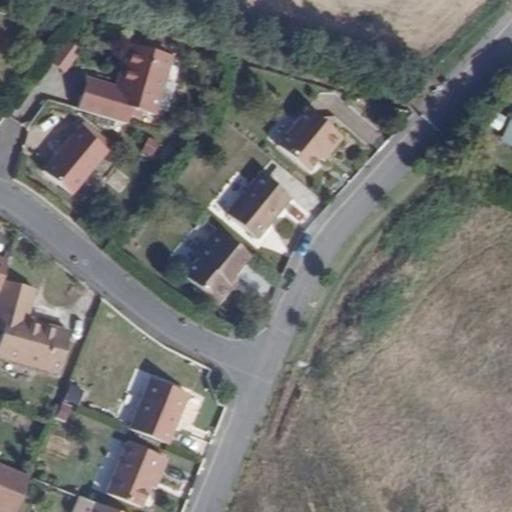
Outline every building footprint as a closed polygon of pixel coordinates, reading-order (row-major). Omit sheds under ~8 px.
[(76,110),(125,124),(127,115),(129,107),(141,111),(153,115),(169,55),(127,44),(120,70),(123,71),(118,88),(111,87),(84,80),(76,110)] [(117,69),(111,87),(118,88),(123,71),(120,70),(117,69)] [(129,107),(127,115),(139,118),(141,111),(129,107)] [(324,148),(328,151),(338,138),(305,110),(274,146),(305,171),(315,159),(324,148)] [(511,144),(511,120),(503,140),(511,144)] [(75,129),(40,173),(69,196),(104,152),(75,129)] [(319,162),(328,151),(324,148),(315,159),(319,162)] [(259,173),(225,214),(255,240),(291,198),(259,173)] [(234,275),(249,257),(216,229),(194,256),(198,260),(184,275),(218,303),(229,290),(228,279),(234,275)] [(239,278),(234,275),(228,279),(229,290),(239,278)] [(31,288),(1,281),(0,286),(0,357),(57,372),(68,333),(39,326),(39,329),(22,324),(23,316),(31,288)] [(40,322),(23,316),(22,324),(39,329),(39,326),(40,322)] [(130,430),(166,444),(187,393),(152,379),(130,430)] [(167,461),(126,445),(104,495),(141,510),(154,478),(159,480),(167,461)] [(0,511),(14,511),(28,481),(0,469),(0,511)] [(92,511),(96,504),(78,496),(71,511),(92,511)]
